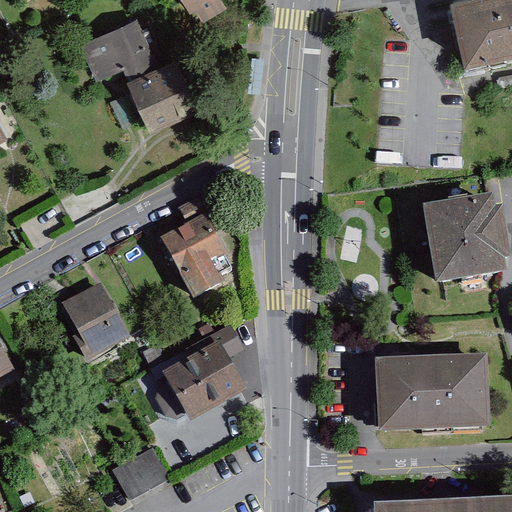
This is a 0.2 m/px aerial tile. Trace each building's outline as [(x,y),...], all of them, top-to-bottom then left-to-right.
[(186,0),(200,24),(230,7),(226,0),(186,0)] [(511,67),(511,0),(467,12),(482,75),(511,67)] [(140,19),(82,45),(99,82),(128,69),(132,78),(161,66),(140,19)] [(131,78),(152,129),(203,108),(182,57),(161,66),(132,78),(131,78)] [(0,141),(9,136),(0,119),(0,141)] [(500,195),(428,207),(441,286),(511,274),(511,268),(511,261),(511,224),(509,207),(502,208),(500,195)] [(208,197),(182,211),(191,226),(209,217),(211,221),(218,217),(208,197)] [(227,285),(215,263),(230,256),(211,221),(209,217),(191,226),(164,241),(197,302),(227,285)] [(103,285),(65,305),(82,337),(76,340),(89,364),(133,341),(103,285)] [(223,345),(232,362),(248,354),(234,327),(218,336),(223,345)] [(0,384),(21,374),(0,334),(0,384)] [(232,362),(223,345),(167,374),(172,384),(162,390),(159,402),(168,419),(180,422),(190,417),(194,425),(249,395),(232,362)] [(492,357),(380,362),(383,436),(495,431),(492,357)] [(153,447),(108,471),(124,502),(169,479),(153,447)] [(511,511),(511,502),(380,507),(379,511),(511,511)]
